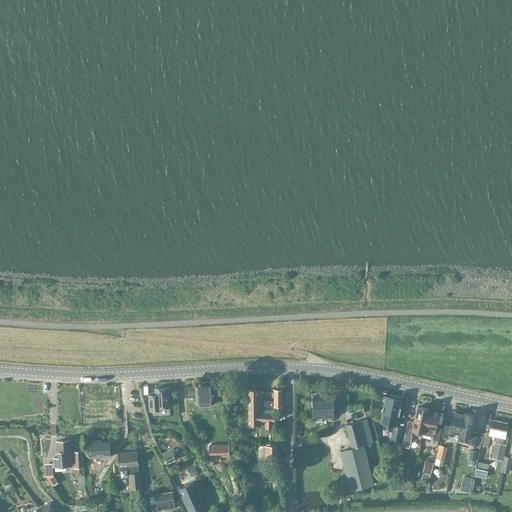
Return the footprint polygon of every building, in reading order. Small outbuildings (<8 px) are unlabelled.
[(213,385),(185,387),(186,397),(196,397),(196,405),(214,404),(213,385)] [(156,408),(170,407),(169,388),(155,389),(155,395),(149,395),(150,410),(157,410),(156,408)] [(261,389),(248,390),(248,409),(261,409),(261,407),(274,407),(282,407),(282,392),(282,389),(274,390),(274,392),(274,401),(264,401),(264,398),(261,398),(261,392),(263,392),(263,390),(261,390),(261,389)] [(314,418),(334,417),(333,395),(313,396),(314,418)] [(396,426),(402,400),(401,400),(402,397),(390,395),(390,397),(386,396),(380,422),(396,426)] [(422,434),(423,435),(428,409),(418,407),(414,422),(408,421),(405,434),(412,435),(413,431),(422,433),(422,434)] [(261,409),(248,409),(248,426),(259,426),(259,422),(265,422),(265,428),(271,428),(271,422),(274,423),(274,410),(261,410),(261,409)] [(428,409),(423,435),(433,437),(432,440),(438,441),(441,428),(435,427),(439,412),(438,412),(439,410),(431,409),(431,411),(429,410),(429,409),(428,409)] [(449,432),(459,434),(463,414),(461,414),(462,412),(454,410),(454,412),(453,412),(450,426),(444,425),(441,438),(448,439),(449,432)] [(464,413),(463,414),(459,434),(459,435),(458,441),(474,445),(477,432),(471,431),(475,415),(464,413)] [(364,445),(373,442),(367,419),(346,424),(352,448),(364,445)] [(505,437),(508,423),(492,420),(489,434),(495,435),(494,440),(499,442),(500,436),(505,437)] [(400,441),(402,429),(394,427),(391,440),(400,441)] [(489,434),(485,433),(482,445),(488,447),(490,438),(488,437),(489,434)] [(67,464),(66,457),(71,457),(70,440),(57,441),(58,458),(54,458),(55,465),(67,464)] [(90,458),(110,457),(110,442),(97,442),(97,440),(90,441),(90,458)] [(492,458),(493,458),(492,461),(497,462),(495,471),(500,472),(502,460),(507,441),(500,440),(499,443),(496,442),(492,458)] [(221,456),(229,456),(229,445),(209,445),(209,457),(211,457),(211,461),(221,461),(221,456)] [(364,445),(340,451),(350,490),(374,484),(364,445)] [(444,460),(447,447),(438,445),(436,458),(444,460)] [(178,449),(176,450),(174,451),(173,449),(161,454),(166,463),(181,456),(178,449)] [(420,449),(417,458),(422,460),(425,450),(420,449)] [(75,468),(84,467),(83,451),(74,452),(75,468)] [(118,453),(119,466),(120,478),(129,477),(130,488),(142,487),(141,473),(139,473),(137,451),(118,453)] [(509,472),(511,458),(505,456),(502,470),(509,472)] [(478,462),(477,468),(476,468),(474,476),(487,478),(488,471),(490,465),(478,462)] [(44,464),(45,476),(54,476),(53,463),(44,464)] [(425,463),(423,474),(431,476),(433,464),(425,463)] [(194,464),(188,467),(192,476),(198,473),(194,464)] [(189,511),(204,511),(206,511),(193,482),(179,489),(189,511)] [(157,511),(175,508),(172,492),(155,495),(157,505),(156,505),(157,511)] [(89,498),(89,511),(104,511),(104,498),(89,498)] [(36,509),(37,511),(54,511),(51,502),(36,509)]
